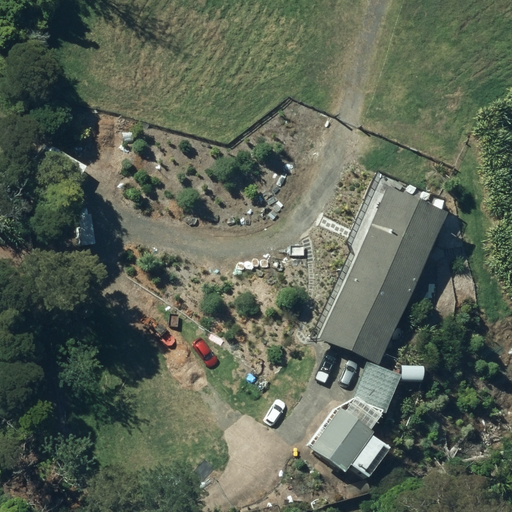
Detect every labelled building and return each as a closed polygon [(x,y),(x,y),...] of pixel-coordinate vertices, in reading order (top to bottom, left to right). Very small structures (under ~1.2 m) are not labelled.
[(379,417),(394,382),(369,372),(432,229),(428,228),(435,211),(367,181),(348,223),(338,247),(335,252),(349,257),(310,346),(359,368),(344,403),(379,417)] [(109,441),(130,496),(147,489),(151,502),(197,483),(186,454),(142,471),(129,437),(205,408),(199,393),(121,423),(126,435),(109,441)] [(352,488),(375,458),(357,445),(359,442),(375,421),(343,406),(326,418),(295,461),(328,484),(334,475),(352,488)] [(408,413),(408,411),(392,411),(391,435),(418,436),(419,413),(408,413)] [(416,440),(393,438),(392,462),(414,463),(416,440)]
